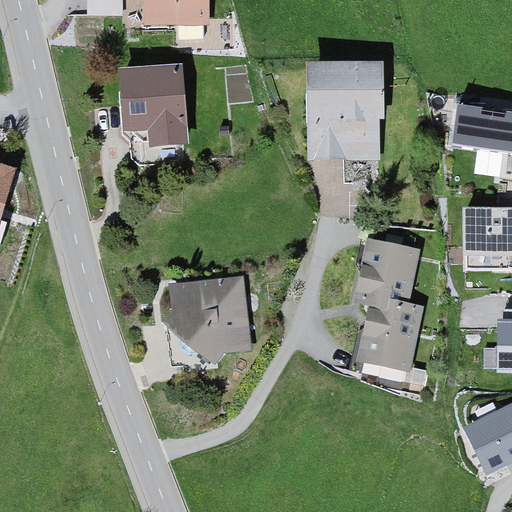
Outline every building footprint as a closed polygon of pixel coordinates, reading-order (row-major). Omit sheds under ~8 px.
[(120,0),(88,0),(89,15),(121,14),(120,0)] [(203,0),(145,0),(146,21),(204,20),(203,0)] [(182,28),(182,40),(209,40),(209,29),(182,28)] [(182,61),(117,66),(122,129),(147,127),(148,144),(188,141),(182,61)] [(380,65),(310,66),(311,155),(374,154),(373,115),(380,112),(380,65)] [(511,108),(457,101),(452,140),(511,148),(511,108)] [(0,207),(11,170),(0,166),(0,207)] [(511,204),(461,204),(461,254),(511,253),(511,204)] [(367,299),(408,306),(419,247),(366,237),(355,297),(367,299)] [(239,280),(172,288),(175,314),(168,323),(213,358),(219,351),(246,347),(239,280)] [(408,306),(367,299),(357,361),(411,371),(422,308),(408,306)] [(511,316),(497,316),(496,370),(511,370),(511,316)] [(511,459),(511,401),(462,425),(484,472),(511,459)]
